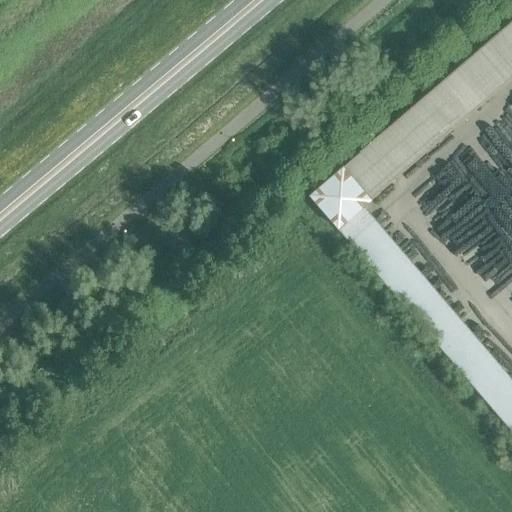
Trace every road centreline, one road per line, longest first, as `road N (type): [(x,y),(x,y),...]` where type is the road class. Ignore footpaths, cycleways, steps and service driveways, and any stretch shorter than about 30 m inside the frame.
road 1 (secondary): [(0,227),(273,0)]
road 2 (secondary): [(242,0),(0,201)]
